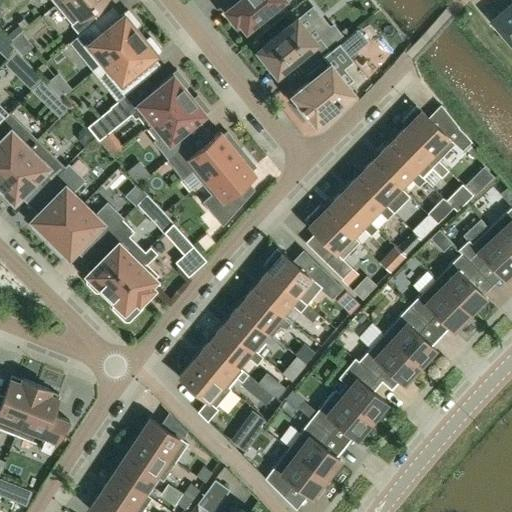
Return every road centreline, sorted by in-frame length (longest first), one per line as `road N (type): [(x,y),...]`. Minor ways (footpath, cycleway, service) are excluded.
road 1 (residential): [(305,162),(126,368)]
road 2 (residential): [(172,0),(305,162)]
road 3 (tertiary): [(382,511),(511,366)]
road 4 (residential): [(126,368),(0,244)]
road 5 (residential): [(126,368),(38,511)]
road 6 (unclassified): [(305,162),(409,57)]
road 7 (residential): [(0,318),(126,368)]
